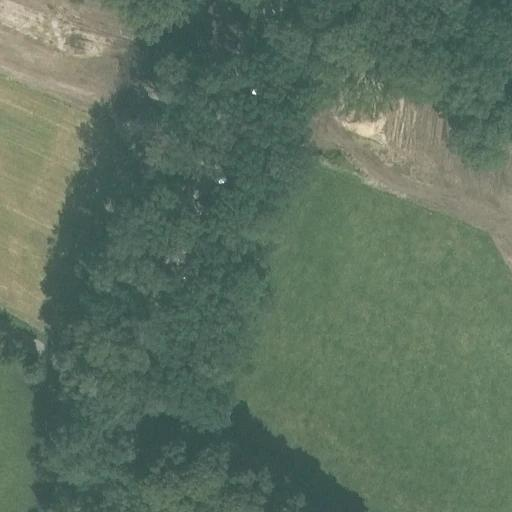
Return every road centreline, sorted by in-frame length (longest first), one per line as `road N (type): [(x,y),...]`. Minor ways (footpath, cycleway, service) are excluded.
road 1 (residential): [(122,405),(268,0)]
road 2 (residential): [(256,511),(122,405)]
road 3 (residential): [(122,405),(0,329)]
